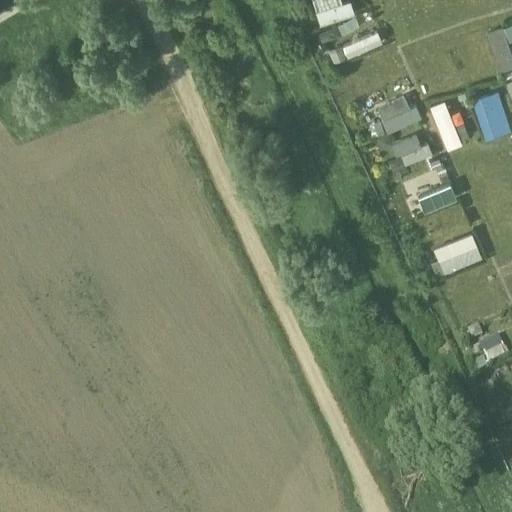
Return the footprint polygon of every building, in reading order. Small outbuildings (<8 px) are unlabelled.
[(312,0),(320,23),(355,11),(350,0),(312,0)] [(489,29),(503,69),(511,65),(511,47),(504,24),(489,29)] [(343,45),(348,56),(383,40),(378,29),(343,45)] [(450,41),(464,80),(481,74),(467,36),(450,41)] [(473,98),(486,138),(511,129),(511,124),(500,89),(473,98)] [(405,95),(378,108),(383,119),(410,107),(405,95)] [(445,101),(431,107),(448,147),(462,141),(445,101)] [(417,103),(410,107),(383,119),(382,119),(387,131),(422,115),(417,103)] [(401,153),(405,164),(433,153),(428,142),(401,153)] [(434,248),(445,273),(483,256),(472,232),(434,248)] [(479,345),(489,364),(508,354),(498,335),(479,345)]
